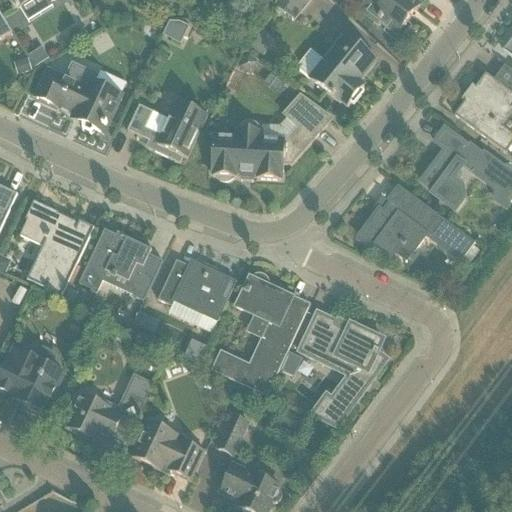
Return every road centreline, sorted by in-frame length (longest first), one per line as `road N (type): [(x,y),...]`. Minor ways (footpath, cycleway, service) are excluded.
road 1 (residential): [(325,511),(438,359),(441,343),(430,314),(295,255),(281,237)]
road 2 (residential): [(474,0),(315,206),(281,237)]
road 3 (residential): [(281,237),(240,235),(0,132)]
road 4 (residential): [(159,511),(0,439)]
